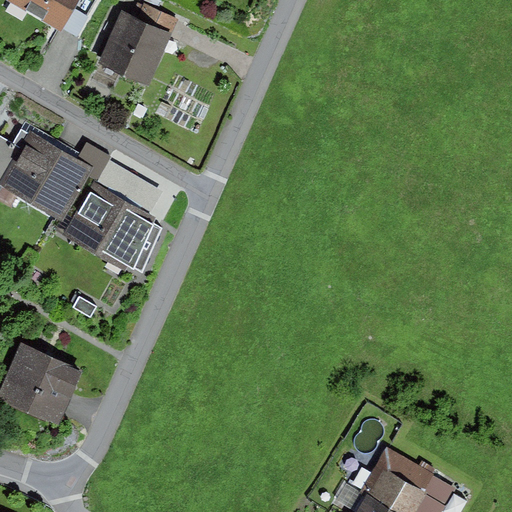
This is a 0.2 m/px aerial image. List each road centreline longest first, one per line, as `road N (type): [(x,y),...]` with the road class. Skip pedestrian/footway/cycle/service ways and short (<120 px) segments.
road 1 (residential): [(63,491),(209,194)]
road 2 (residential): [(209,194),(0,69)]
road 3 (residential): [(209,194),(297,0)]
